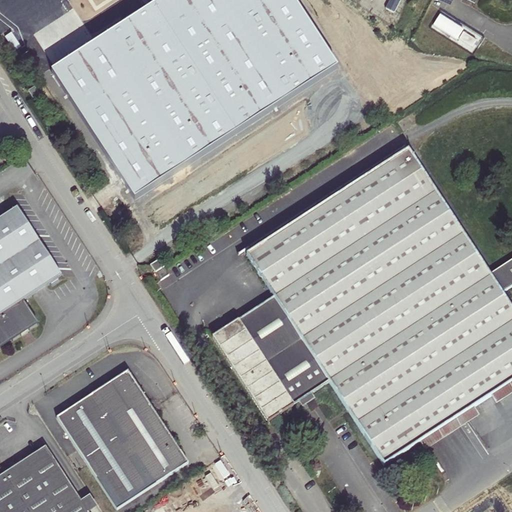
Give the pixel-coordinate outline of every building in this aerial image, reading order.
[(155,0),(157,3),(51,72),(134,201),(336,71),(290,0),(155,0)] [(36,84),(27,89),(36,103),(44,98),(36,84)] [(511,262),(488,278),(404,150),(238,267),(268,305),(210,343),(266,430),(324,390),(380,469),(511,382),(511,314),(501,298),(511,290),(511,262)] [(0,352),(38,326),(23,302),(58,277),(15,209),(0,218),(0,352)] [(160,260),(151,266),(161,281),(169,274),(160,260)] [(54,421),(109,511),(112,511),(183,466),(124,375),(54,421)] [(0,479),(0,511),(81,511),(42,451),(0,479)] [(191,511),(184,499),(160,511),(191,511)]
